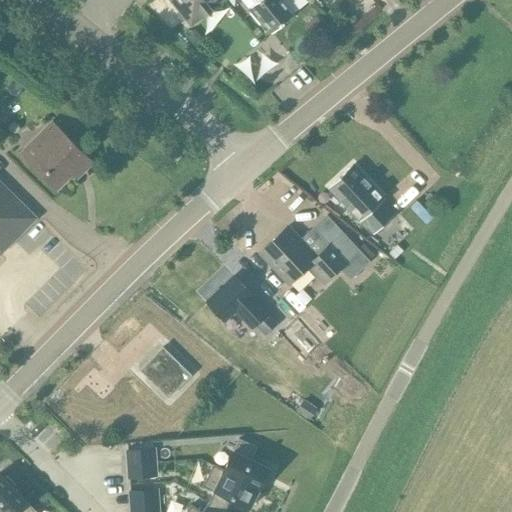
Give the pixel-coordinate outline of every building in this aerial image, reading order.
[(256,0),(258,1),(252,6),(273,33),(294,16),(280,0),(172,0),(192,24),(222,0),(256,0)] [(93,162),(58,127),(51,120),(20,152),(44,177),(57,189),(79,168),(83,172),(93,162)] [(331,187),(361,219),(374,233),(393,215),(380,201),(383,198),(353,166),(331,187)] [(0,253),(1,255),(37,218),(0,181),(0,253)] [(315,259),(287,228),(260,252),(290,284),(309,266),(325,282),(340,269),(349,278),(368,261),(343,233),(315,259)] [(268,312),(235,276),(207,301),(225,320),(236,310),(252,327),(253,326),(257,331),(241,346),(249,354),(234,368),(247,378),(266,392),(268,391),(280,398),(288,386),(274,378),(276,376),(269,368),(282,356),(262,334),(271,326),(263,317),(268,312)] [(298,313),(276,333),(305,365),(327,345),(298,313)] [(163,346),(140,370),(170,399),(192,375),(163,346)] [(119,390),(108,399),(120,414),(132,404),(119,390)] [(255,447),(255,446),(239,438),(224,470),(223,470),(259,488),(269,469),(247,458),(253,446),(255,447)] [(128,464),(155,462),(154,449),(128,450),(128,464)] [(155,462),(128,464),(129,478),(156,476),(155,462)] [(259,489),(259,488),(223,470),(224,470),(213,464),(202,487),(214,492),(209,503),(223,511),(225,509),(223,508),(228,497),(249,507),(251,502),(255,504),(261,493),(257,491),(258,488),(259,489)] [(34,511),(35,511),(12,488),(15,485),(7,476),(4,479),(0,475),(0,507),(5,511),(34,511)] [(131,505),(157,503),(157,490),(130,491),(131,505)] [(158,511),(157,503),(131,505),(131,511),(158,511)] [(223,511),(209,503),(201,511),(191,505),(186,511),(223,511)]
